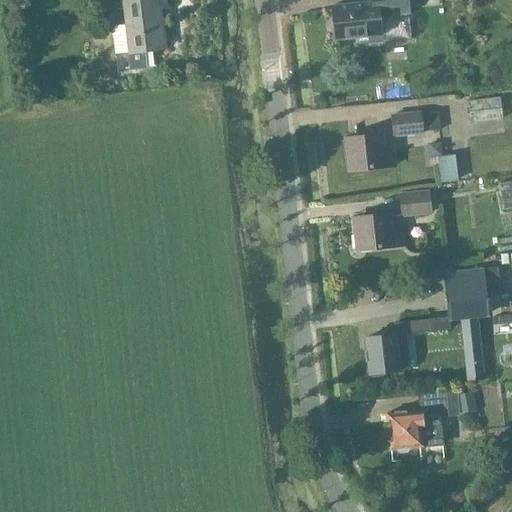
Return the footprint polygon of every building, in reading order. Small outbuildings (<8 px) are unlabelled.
[(164,0),(122,0),(131,70),(146,68),(144,51),(165,49),(160,9),(166,8),(164,0)] [(372,0),(372,3),(332,7),(335,40),(357,38),(381,36),(379,16),(408,14),(409,13),(407,0),(372,0)] [(381,36),(357,38),(358,45),(411,40),(408,14),(379,16),(381,36)] [(474,96),(476,121),(508,119),(507,94),(474,96)] [(439,111),(422,113),(422,111),(394,115),(397,135),(442,129),(439,111)] [(348,172),(397,166),(395,147),(386,148),(384,134),(345,138),(348,172)] [(461,144),(441,145),(442,170),(461,169),(461,144)] [(402,195),(405,215),(433,211),(430,191),(402,195)] [(357,251),(405,246),(403,226),(394,227),(392,214),(353,218),(357,251)] [(499,266),(443,272),(445,285),(448,317),(449,321),(461,319),(477,318),(489,317),(487,293),(502,292),(499,266)] [(511,303),(496,307),(499,320),(511,317),(511,303)] [(448,317),(428,319),(429,332),(450,330),(449,321),(448,317)] [(477,318),(461,319),(463,340),(479,338),(477,318)] [(407,351),(399,352),(397,334),(395,334),(365,338),(369,375),(409,371),(407,351)] [(386,421),(383,426),(384,439),(388,441),(389,451),(395,451),(399,454),(408,454),(410,450),(424,448),(422,430),(442,428),(440,410),(448,409),(446,392),(417,395),(419,411),(386,414),(386,421)]
